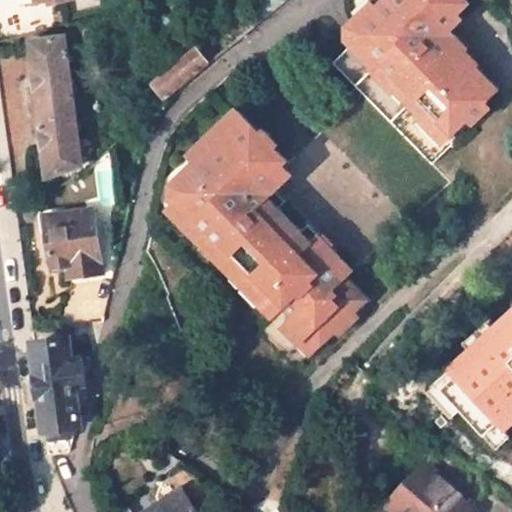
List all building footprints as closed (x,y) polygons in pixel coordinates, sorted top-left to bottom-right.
[(0,0),(0,43),(68,24),(68,0),(0,0)] [(391,0),(375,16),(370,12),(350,31),(362,43),(324,79),(346,104),(325,124),(332,132),(303,159),(278,182),(265,169),(269,165),(254,151),(251,154),(235,138),(225,148),(220,144),(204,159),(208,162),(190,180),(185,175),(165,194),(177,208),(166,218),(187,243),(193,238),(203,249),(199,253),(218,274),(224,269),(245,293),(240,298),(257,316),(263,311),(285,333),(281,338),(297,355),(302,351),(312,361),(325,349),(330,353),(349,334),(344,329),(357,316),(337,295),(437,199),(421,181),(493,111),(489,107),(501,95),(479,73),(482,70),(469,56),(472,54),(453,35),(463,25),(459,21),(471,9),(461,0),(391,0)] [(285,0),(259,0),(253,5),(263,19),(285,0)] [(167,16),(156,25),(171,43),(182,34),(167,16)] [(99,44),(96,26),(84,27),(86,45),(99,44)] [(64,39),(31,43),(48,178),(81,167),(64,39)] [(196,51),(155,83),(167,98),(208,64),(196,51)] [(67,270),(68,278),(102,274),(94,211),(47,216),(53,271),(67,270)] [(34,332),(51,453),(69,451),(77,422),(73,389),(85,386),(81,362),(70,364),(64,328),(34,332)] [(476,511),(477,511),(423,467),(389,506),(396,511),(476,511)] [(194,511),(180,490),(146,511),(194,511)]
